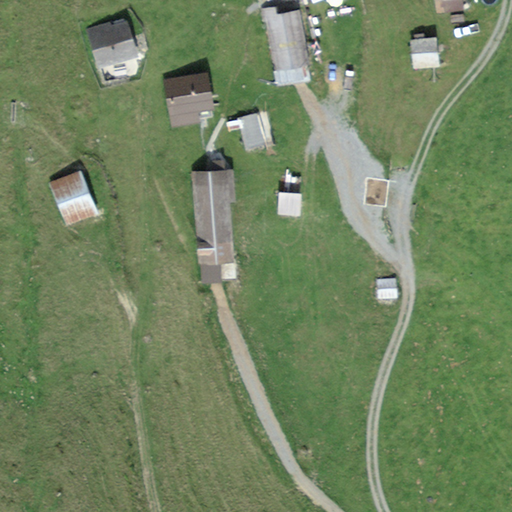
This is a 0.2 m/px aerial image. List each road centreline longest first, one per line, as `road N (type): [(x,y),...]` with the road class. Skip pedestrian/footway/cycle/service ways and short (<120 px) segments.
road 1 (track): [(508,0),(493,45),(428,131),(403,207),(408,293),(371,436),(385,511)]
road 2 (track): [(216,294),(291,469),(333,511)]
road 3 (track): [(307,96),(360,220),(406,272)]
